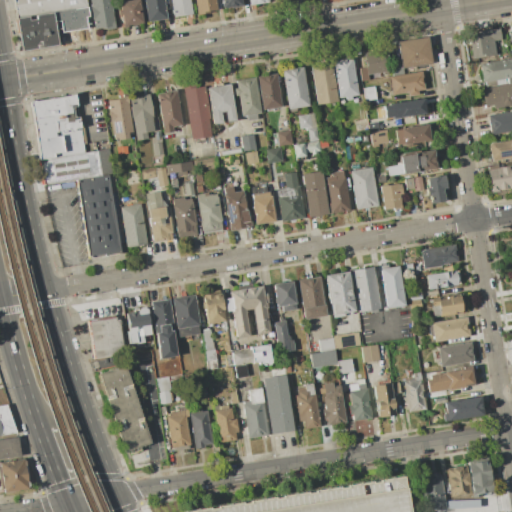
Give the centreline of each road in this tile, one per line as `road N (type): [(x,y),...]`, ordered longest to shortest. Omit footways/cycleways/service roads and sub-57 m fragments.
road 1 (residential): [(511,213),(0,296)]
road 2 (residential): [(511,431),(13,511)]
road 3 (tertiary): [(497,0),(0,80)]
road 4 (residential): [(511,456),(439,0)]
road 5 (secondary): [(114,495),(42,290),(15,170)]
road 6 (secondary): [(0,303),(38,432)]
